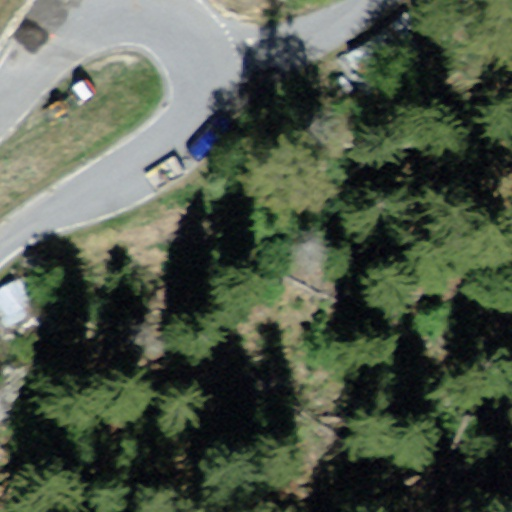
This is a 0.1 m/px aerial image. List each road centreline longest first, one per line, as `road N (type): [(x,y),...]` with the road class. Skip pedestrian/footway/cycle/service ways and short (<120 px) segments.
road 1 (tertiary): [(0,249),(27,224),(188,132),(207,99),(203,65),(179,31),(149,13),(107,10),(67,24),(0,101)]
road 2 (track): [(207,99),(291,90),(384,0)]
